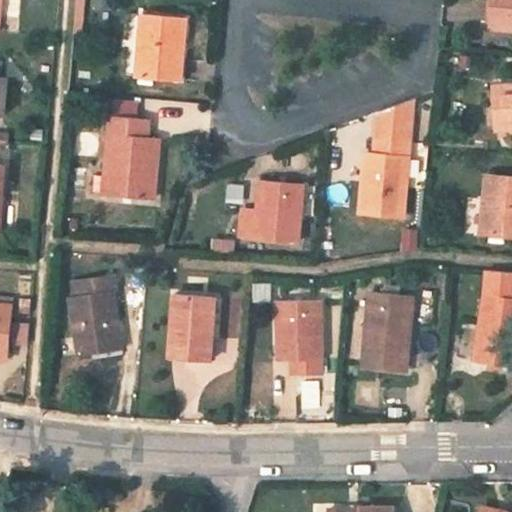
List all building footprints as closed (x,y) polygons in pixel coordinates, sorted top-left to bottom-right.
[(511,0),(494,0),(491,26),(511,27),(511,0)] [(182,81),(184,60),(187,19),(144,16),(140,77),(182,81)] [(511,88),(495,90),(498,131),(511,129),(511,88)] [(415,99),(380,113),(375,155),(367,155),(361,213),(404,218),(415,99)] [(149,121),(112,117),(106,195),(153,200),(159,140),(148,139),(149,121)] [(0,146),(8,148),(10,132),(0,130),(0,146)] [(511,179),(489,177),(483,235),(511,237),(511,179)] [(304,186),(261,182),(258,212),(244,211),(241,238),(298,243),(304,186)] [(402,228),(402,250),(417,250),(417,228),(402,228)] [(212,250),(234,250),(234,237),(212,237),(212,250)] [(511,272),(490,270),(475,361),(511,367),(511,272)] [(111,277),(82,281),(84,296),(76,298),(72,298),(81,356),(123,349),(114,293),(111,277)] [(84,296),(82,281),(73,283),(76,298),(84,296)] [(413,298),(370,293),(364,366),(406,371),(413,298)] [(210,324),(212,298),(175,295),(170,358),(212,362),(215,324),(210,324)] [(0,298),(0,305),(12,307),(13,299),(0,298)] [(225,299),(212,298),(210,324),(215,324),(222,325),(225,299)] [(322,302),(280,303),(281,360),(294,360),(295,375),(323,374),(322,302)] [(0,305),(0,358),(8,359),(12,307),(0,305)] [(401,477),(401,463),(376,464),(377,477),(401,477)]
